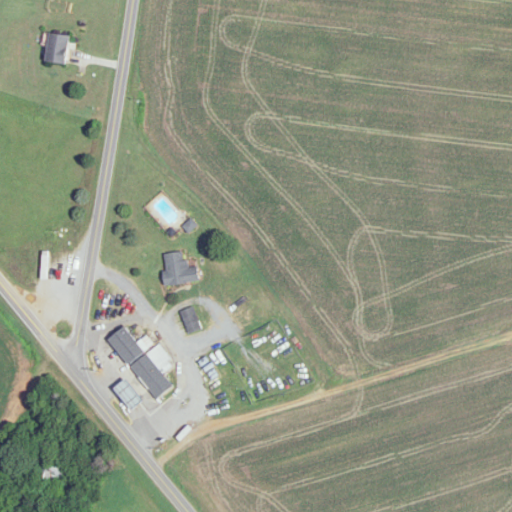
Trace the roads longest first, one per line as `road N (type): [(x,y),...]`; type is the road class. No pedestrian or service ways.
road 1 (residential): [(69,360),(131,0)]
road 2 (tertiary): [(187,511),(0,282)]
